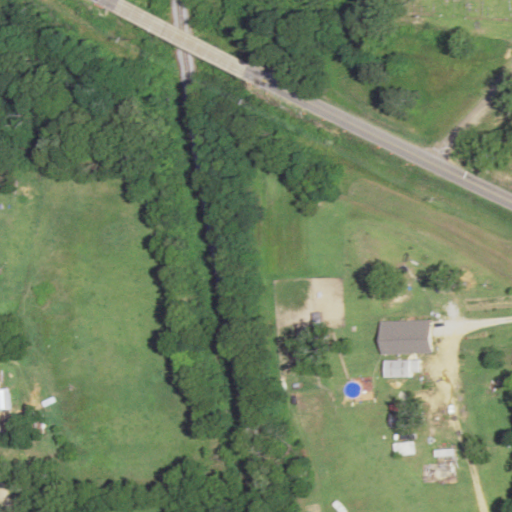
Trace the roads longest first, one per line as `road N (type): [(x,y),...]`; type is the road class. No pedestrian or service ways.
road 1 (secondary): [(511,200),(253,72)]
road 2 (secondary): [(253,72),(124,5)]
